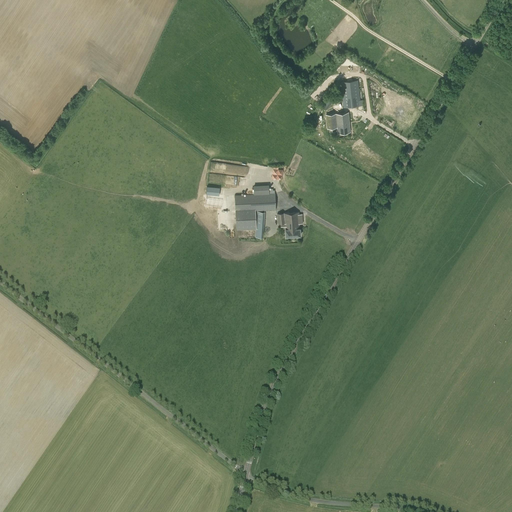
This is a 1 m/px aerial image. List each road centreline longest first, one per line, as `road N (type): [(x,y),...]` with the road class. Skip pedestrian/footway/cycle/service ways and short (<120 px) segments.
road 1 (tertiary): [(245,474),(270,385),(290,347),(501,0)]
road 2 (unclassified): [(245,474),(0,282)]
road 3 (unclassified): [(414,511),(297,497),(245,474)]
